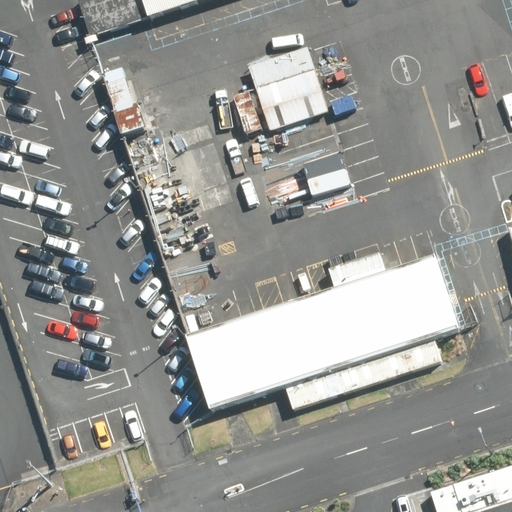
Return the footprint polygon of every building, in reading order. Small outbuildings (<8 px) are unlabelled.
[(511,0),(83,0),(96,37),(207,0),(511,0)] [(320,70),(313,48),(253,68),(260,89),(320,70)] [(274,131),(333,113),(320,72),(261,90),(274,131)] [(216,253),(183,152),(144,165),(178,266),(216,253)] [(445,258),(195,339),(218,411),(288,388),(296,410),(442,363),(435,341),(467,330),(445,258)] [(511,511),(511,467),(438,492),(444,511),(511,511)]
